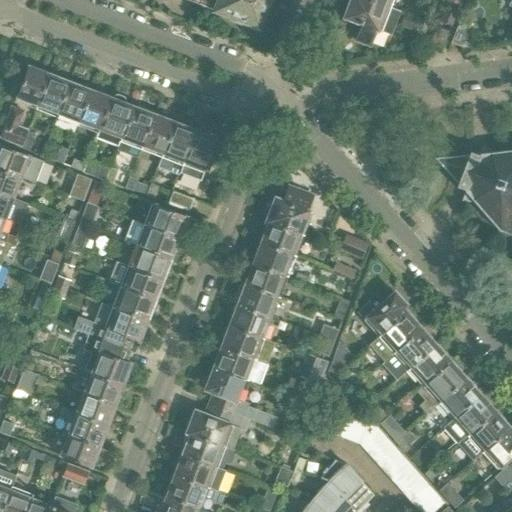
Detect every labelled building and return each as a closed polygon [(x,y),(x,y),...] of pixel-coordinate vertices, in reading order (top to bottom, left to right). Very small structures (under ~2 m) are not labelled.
[(186,0),(213,10),(216,0),(186,0)] [(238,0),(216,0),(213,10),(241,21),(239,25),(253,30),(254,26),(257,27),(264,10),(238,0)] [(238,0),(264,10),(267,11),(270,0),(238,0)] [(388,10),(362,0),(350,0),(343,18),(357,23),(357,24),(360,25),(357,32),(353,41),(369,48),(376,30),(380,32),(380,30),(389,34),(398,13),(388,9),(388,10)] [(362,0),(388,10),(388,9),(391,0),(362,0)] [(440,22),(450,26),(456,11),(445,8),(440,22)] [(399,25),(418,33),(422,21),(404,14),(399,25)] [(450,43),(461,48),(471,24),(459,19),(450,43)] [(436,27),(433,35),(444,41),(448,33),(436,27)] [(444,41),(433,35),(429,43),(441,49),(444,41)] [(14,101),(35,109),(48,75),(40,72),(41,70),(29,66),(28,68),(27,67),(20,84),(16,85),(13,93),(16,96),(14,101)] [(35,109),(56,118),(64,97),(69,83),(61,80),(62,78),(49,73),(49,75),(48,75),(35,109)] [(56,118),(76,125),(89,91),(82,88),(82,86),(70,81),(69,83),(64,97),(56,118)] [(76,125),(96,133),(110,99),(102,96),(103,94),(91,89),(90,91),(89,91),(76,125)] [(112,96),(110,99),(96,133),(95,137),(111,143),(112,139),(119,141),(132,107),(124,104),(125,101),(123,97),(116,94),(112,96)] [(0,137),(21,146),(26,131),(16,127),(22,111),(12,107),(0,137)] [(140,149),(153,116),(152,115),(153,113),(141,108),(140,111),(132,107),(119,141),(116,151),(136,159),(140,149)] [(140,149),(160,157),(174,123),(173,123),(174,121),(162,116),(161,118),(153,116),(140,149)] [(181,165),(194,131),(195,129),(183,124),(182,126),(174,123),(160,157),(181,165)] [(376,146),(393,153),(400,136),(388,132),(388,133),(382,130),(376,146)] [(26,131),(21,146),(20,148),(28,151),(35,134),(26,131)] [(194,131),(181,165),(203,173),(216,140),(214,139),(215,137),(203,132),(202,134),(194,131)] [(0,171),(19,178),(27,156),(0,145),(0,171)] [(464,191),(461,200),(468,203),(473,200),(499,228),(511,233),(511,152),(490,155),(489,150),(481,147),(478,156),(469,152),(467,157),(439,161),(457,182),(455,187),(464,191)] [(54,161),(62,164),(66,153),(59,150),(54,161)] [(70,167),(82,172),(85,164),(73,160),(70,167)] [(85,164),(82,172),(104,180),(108,169),(87,161),(86,165),(85,164)] [(104,181),(112,183),(116,172),(109,169),(104,181)] [(0,193),(11,198),(19,178),(0,171),(0,193)] [(188,212),(199,184),(177,176),(166,204),(188,212)] [(125,188),(145,196),(149,186),(136,182),(136,179),(129,177),(125,188)] [(87,202),(96,206),(104,185),(94,181),(87,202)] [(149,186),(145,196),(153,199),(158,187),(150,184),(149,186)] [(266,221),(302,235),(311,213),(307,211),(313,194),(288,185),(281,201),(274,199),(266,221)] [(68,195),(81,201),(85,191),(71,186),(68,195)] [(0,217),(3,219),(11,198),(0,193),(0,217)] [(79,223),(88,227),(96,207),(87,203),(79,223)] [(151,204),(143,226),(176,239),(180,230),(182,231),(187,218),(185,217),(151,204)] [(66,218),(74,221),(78,212),(70,209),(66,218)] [(0,241),(14,247),(17,239),(0,232),(0,227),(3,219),(0,217),(0,241)] [(55,238),(66,242),(74,222),(63,218),(55,238)] [(264,235),(260,243),(294,256),(302,235),(266,221),(261,234),(264,235)] [(71,245),(72,245),(81,249),(89,228),(79,224),(71,245)] [(143,226),(135,246),(169,259),(169,258),(171,259),(176,246),(174,245),(176,239),(143,226)] [(338,250),(361,260),(368,244),(345,234),(338,250)] [(255,256),(252,265),(286,278),(294,256),(260,243),(260,244),(258,243),(253,256),(255,256)] [(135,246),(127,267),(163,281),(168,267),(166,266),(169,259),(135,246)] [(63,264),(63,265),(75,270),(78,261),(76,260),(78,255),(67,251),(63,264)] [(0,265),(7,268),(10,259),(0,255),(0,265)] [(58,265),(46,260),(38,279),(42,281),(50,284),(58,265)] [(120,287),(119,287),(153,300),(156,292),(158,293),(163,281),(127,267),(116,262),(108,282),(120,287)] [(332,270),(352,279),(356,271),(335,262),(332,270)] [(247,271),(242,284),(278,298),(286,278),(252,265),(250,272),(247,271)] [(294,280),(304,284),(307,277),(296,273),(294,280)] [(57,276),(54,285),(67,290),(70,281),(57,276)] [(50,284),(42,281),(37,294),(46,298),(51,287),(51,286),(49,286),(50,284)] [(240,298),(236,306),(270,319),(278,298),(242,284),(237,297),(240,298)] [(67,290),(54,285),(50,295),(63,300),(67,290)] [(119,287),(111,308),(145,321),(148,312),(151,313),(155,301),(153,300),(119,287)] [(369,345),(370,345),(405,313),(400,308),(404,304),(393,293),(375,309),(368,302),(357,312),(363,320),(378,337),(369,345)] [(348,302),(348,301),(340,299),(333,317),(341,320),(348,302)] [(105,329),(101,340),(128,350),(132,340),(139,343),(145,329),(142,328),(145,321),(111,308),(101,304),(93,325),(100,327),(105,329)] [(232,312),(226,326),(262,340),(263,339),(270,319),(236,306),(234,313),(232,312)] [(405,313),(370,345),(384,361),(393,354),(420,329),(414,323),(416,321),(408,312),(406,314),(405,313)] [(77,319),(73,329),(96,338),(100,327),(93,325),(77,319)] [(318,336),(322,338),(333,342),(337,331),(322,325),(318,336)] [(262,340),(226,326),(222,338),(224,339),(221,347),(266,365),(270,355),(275,343),(263,339),(262,340)] [(25,347),(27,347),(28,348),(32,336),(15,329),(10,341),(17,343),(21,345),(25,347)] [(393,354),(407,370),(434,346),(429,340),(431,338),(422,329),(421,330),(420,329),(393,354)] [(333,342),(322,338),(316,353),(327,357),(333,342)] [(99,352),(91,373),(121,385),(124,376),(126,377),(131,365),(129,364),(129,363),(124,361),(128,350),(101,340),(99,344),(108,347),(105,354),(99,352)] [(25,347),(21,345),(17,343),(13,352),(22,356),(25,347)] [(407,370),(422,386),(449,362),(443,356),(445,354),(437,345),(435,347),(434,346),(407,370)] [(213,367),(213,368),(246,381),(247,379),(259,384),(266,365),(221,347),(218,354),(216,354),(211,366),(213,367)] [(299,376),(318,383),(319,384),(328,362),(300,351),(297,358),(304,361),(299,376)] [(329,368),(329,369),(336,376),(349,364),(342,357),(329,368)] [(437,403),(464,379),(458,373),(460,371),(452,362),(450,363),(449,362),(422,386),(416,391),(424,400),(418,406),(424,414),(437,403)] [(0,379),(12,384),(18,369),(6,365),(0,379)] [(212,392),(208,404),(243,417),(245,418),(271,428),(276,417),(249,407),(246,406),(247,404),(239,401),(246,381),(213,368),(210,376),(207,375),(203,388),(205,388),(204,390),(212,392)] [(14,390),(27,395),(28,395),(36,375),(23,370),(14,390)] [(91,373),(83,394),(113,406),(113,404),(116,405),(120,393),(118,392),(121,385),(91,373)] [(437,403),(451,419),(478,395),(473,389),(475,388),(466,378),(464,380),(464,379),(437,403)] [(328,384),(322,400),(336,405),(342,389),(328,384)] [(83,394),(75,415),(105,426),(105,425),(108,426),(112,413),(110,413),(113,406),(83,394)] [(337,405),(359,414),(359,408),(346,395),(337,405)] [(451,419),(466,436),(493,412),(488,406),(490,404),(481,395),(480,397),(478,395),(451,419)] [(194,411),(185,433),(223,447),(224,446),(232,450),(234,444),(233,443),(243,417),(208,404),(203,415),(194,411)] [(358,444),(418,511),(433,511),(443,503),(373,424),(321,404),(313,427),(358,444)] [(371,416),(379,425),(389,416),(385,411),(384,412),(382,410),(381,410),(379,408),(371,416)] [(60,432),(67,435),(97,446),(98,445),(100,446),(104,434),(102,433),(105,426),(75,415),(61,409),(58,417),(65,420),(60,432)] [(466,436),(459,443),(457,444),(471,461),(481,452),(508,428),(502,422),(504,421),(496,411),(494,413),(493,412),(466,436)] [(379,425),(393,441),(403,432),(389,416),(379,425)] [(0,427),(0,432),(8,436),(12,425),(2,421),(0,427)] [(511,433),(508,428),(481,452),(496,470),(511,455),(511,433)] [(407,429),(403,432),(393,441),(404,453),(410,448),(414,444),(418,441),(407,429)] [(185,446),(182,455),(222,470),(224,463),(228,464),(231,463),(236,451),(232,450),(224,446),(223,447),(185,433),(182,443),(183,446),(185,446)] [(97,446),(67,435),(59,456),(89,468),(90,466),(92,467),(97,455),(94,454),(97,446)] [(3,440),(3,441),(0,447),(0,451),(6,453),(10,443),(3,440)] [(410,448),(404,453),(417,467),(427,459),(414,444),(410,448)] [(20,458),(28,461),(32,463),(36,453),(24,448),(20,458)] [(56,459),(52,458),(45,455),(41,466),(48,469),(49,468),(53,465),(56,459)] [(177,467),(174,475),(217,492),(225,471),(222,470),(182,455),(181,456),(179,457),(176,465),(177,467)] [(298,458),(294,469),(301,471),(305,460),(298,458)] [(326,468),(323,471),(321,473),(323,474),(320,478),(328,482),(359,511),(361,511),(365,508),(362,505),(372,495),(346,465),(334,460),(327,469),(326,468)] [(87,472),(66,464),(61,476),(83,484),(87,472)] [(424,474),(429,480),(438,472),(432,466),(424,474)] [(274,483),(286,487),(292,472),(280,468),(274,483)] [(301,471),(294,469),(290,480),(297,482),(301,471)] [(505,492),(511,499),(511,477),(504,469),(493,479),(505,492)] [(167,495),(166,496),(200,509),(204,497),(219,503),(223,494),(217,492),(174,475),(171,484),(170,484),(168,485),(165,492),(166,495),(167,495)] [(317,494),(313,499),(327,511),(359,511),(328,482),(324,487),(323,486),(316,493),(317,494)] [(0,511),(9,487),(0,483),(0,511)] [(446,483),(438,491),(454,508),(462,500),(446,483)] [(23,511),(30,495),(9,487),(0,511),(23,511)] [(260,507),(268,511),(269,511),(277,491),(268,487),(260,507)] [(476,494),(483,502),(485,500),(483,499),(489,494),(483,488),(476,494)] [(47,511),(50,507),(30,499),(31,495),(30,495),(23,511),(47,511)] [(50,507),(47,511),(73,511),(77,504),(54,495),(50,507)] [(158,505),(155,511),(204,511),(205,511),(200,509),(166,496),(163,504),(161,504),(158,505)] [(301,511),(327,511),(313,499),(309,505),(307,504),(301,511)] [(474,511),(467,503),(461,509),(464,511),(474,511)]
